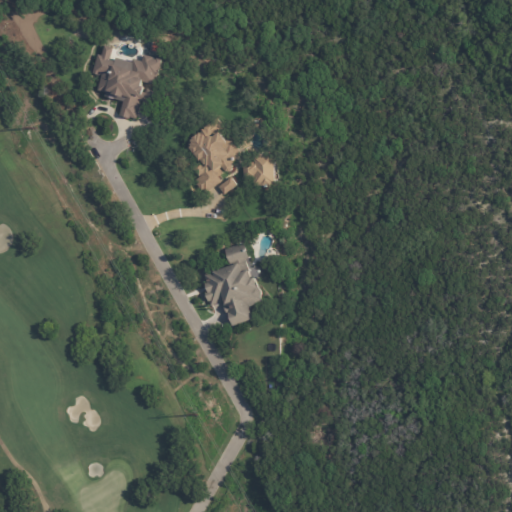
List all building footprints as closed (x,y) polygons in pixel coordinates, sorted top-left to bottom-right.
[(115,47),(116,47),(113,59),(119,61),(118,62),(134,67),(136,58),(146,61),(148,53),(157,56),(156,57),(160,58),(160,56),(166,58),(161,75),(159,75),(156,85),(149,83),(148,89),(149,89),(149,88),(161,91),(156,109),(145,105),(145,107),(142,106),(138,119),(132,117),(132,118),(122,116),(126,101),(107,96),(109,93),(100,90),(104,76),(95,73),(101,54),(105,55),(108,45),(115,47)] [(241,157),(237,160),(238,161),(236,162),(237,163),(236,167),(231,172),(228,172),(224,166),(223,167),(227,172),(222,175),(225,179),(208,193),(200,183),(201,182),(201,181),(199,182),(197,180),(205,174),(204,173),(201,176),(194,167),(204,159),(205,161),(206,159),(205,158),(202,160),(192,148),(194,146),(192,144),(192,142),(194,139),(196,138),(195,137),(198,135),(197,134),(202,130),(203,131),(205,130),(207,132),(209,130),(212,134),(218,130),(220,132),(226,127),(234,139),(235,138),(246,153),(241,157)] [(247,169),(247,161),(258,160),(258,162),(261,162),(261,170),(258,170),(259,175),(253,176),(253,177),(248,177),(247,169)] [(226,194),(225,193),(227,192),(222,186),(235,176),(241,183),(226,195),(226,194)] [(249,244),(254,257),(248,259),(252,268),(254,267),(257,277),(260,276),(264,285),(262,286),(263,287),(265,290),(265,297),(266,301),(252,306),(257,318),(237,325),(232,312),(230,313),(226,304),(228,304),(227,300),(213,305),(212,301),(211,301),(207,292),(212,290),(209,283),(211,282),(208,275),(217,271),(217,270),(234,264),(228,249),(248,241),(249,244)]
